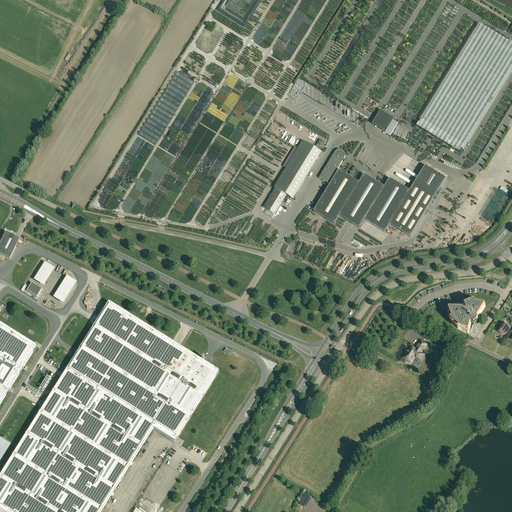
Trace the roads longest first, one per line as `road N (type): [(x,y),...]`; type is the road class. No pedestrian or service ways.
road 1 (unclassified): [(320,357),(0,195)]
road 2 (tertiary): [(495,239),(462,257),(396,265),(371,278),(325,348)]
road 3 (tertiary): [(325,348),(371,286),(390,274),(472,261),(499,244)]
